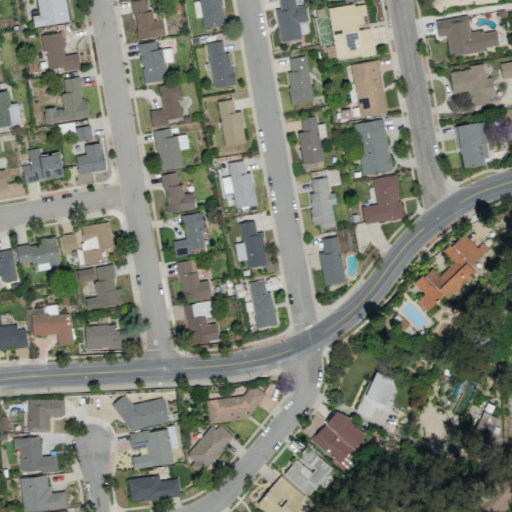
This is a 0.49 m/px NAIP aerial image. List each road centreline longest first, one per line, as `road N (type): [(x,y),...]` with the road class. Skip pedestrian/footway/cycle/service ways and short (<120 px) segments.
road 1 (tertiary): [(0,378),(212,366),(281,352),(340,319),(428,222),(511,179)]
road 2 (residential): [(195,511),(229,487),(297,406),(306,382),(303,322),(247,0)]
road 3 (residential): [(161,368),(100,0)]
road 4 (residential): [(436,217),(399,0)]
road 5 (residential): [(0,217),(133,195)]
